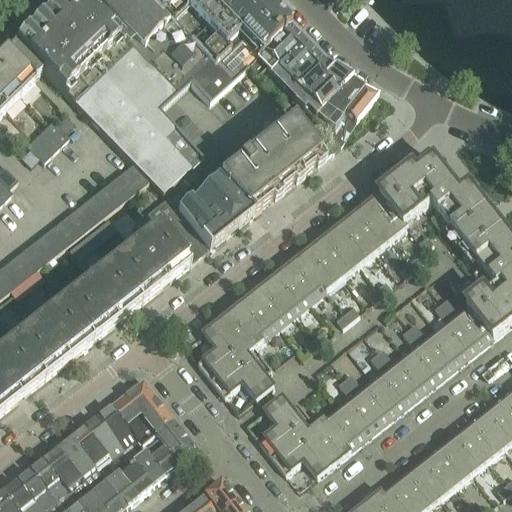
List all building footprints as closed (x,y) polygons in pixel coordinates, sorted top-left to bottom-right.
[(43,22),(91,72),(119,45),(73,0),(65,0),(60,6),(43,22)] [(63,99),(133,171),(150,188),(163,201),(202,165),(199,161),(159,118),(190,89),(209,110),(232,90),(213,70),(211,72),(153,13),(140,0),(73,0),(119,45),(91,72),(63,99)] [(140,0),(153,13),(163,4),(158,0),(140,0)] [(163,4),(153,13),(211,72),(213,70),(227,56),(225,54),(235,44),(269,12),(257,0),(167,0),(163,4)] [(227,56),(213,70),(232,90),(256,68),(256,66),(290,34),(269,12),(235,44),(225,54),(227,56)] [(91,72),(43,22),(15,49),(16,50),(44,79),(63,99),(91,72)] [(290,34),(256,66),(256,68),(270,82),(305,49),(290,34)] [(270,82),(285,97),(319,63),(305,49),(270,82)] [(44,79),(16,50),(15,51),(14,50),(13,51),(6,59),(0,64),(0,122),(35,89),(33,87),(41,79),(43,81),(44,80),(44,79)] [(333,77),(319,63),(285,97),(312,126),(315,122),(352,87),(341,80),(334,76),(333,77)] [(315,122),(330,133),(333,135),(339,129),(344,120),(365,95),(352,87),(315,122)] [(344,120),(355,129),(377,102),(378,102),(365,95),(344,120)] [(328,136),(342,151),(355,129),(344,120),(339,129),(333,135),(330,133),(328,136)] [(211,151),(199,161),(203,165),(202,165),(219,184),(253,221),(325,165),(324,164),(312,149),(290,121),(241,160),(244,164),(230,175),(211,152),(212,152),(211,151)] [(44,136),(61,153),(69,144),(53,127),(44,136)] [(44,136),(35,145),(52,162),(61,153),(44,136)] [(332,159),(332,160),(333,159),(342,151),(328,136),(319,144),(332,159)] [(312,149),(324,164),(332,159),(319,144),(312,149)] [(52,162),(35,145),(26,153),(43,170),(52,162)] [(383,201),(407,232),(433,212),(440,220),(432,226),(441,237),(449,231),(483,274),(475,280),(484,292),(492,286),(498,294),(488,302),(486,299),(469,312),(496,346),(511,333),(511,332),(511,247),(505,238),(505,237),(504,236),(503,237),(490,219),(491,219),(489,217),(489,218),(471,195),(469,196),(462,187),(455,193),(446,182),(447,182),(446,180),(445,181),(442,177),(446,175),(447,174),(447,172),(448,171),(448,170),(448,168),(448,167),(447,166),(447,165),(446,164),(444,163),(443,162),(442,162),(440,162),(439,162),(438,162),(433,165),(431,163),(383,201)] [(138,197),(150,188),(133,171),(123,179),(138,197)] [(18,188),(5,174),(0,179),(0,205),(4,209),(13,200),(9,196),(18,188)] [(138,197),(123,179),(113,186),(128,205),(138,197)] [(175,212),(210,255),(253,221),(219,184),(190,205),(188,202),(175,212)] [(128,205),(113,186),(103,194),(118,213),(128,205)] [(118,213),(103,194),(94,202),(108,221),(118,213)] [(383,201),(366,214),(393,248),(410,235),(407,232),(383,201)] [(108,221),(94,202),(84,209),(99,228),(108,221)] [(0,420),(209,256),(208,255),(209,255),(210,255),(175,212),(171,207),(170,208),(167,204),(148,219),(159,232),(0,356),(0,420)] [(99,228),(84,209),(74,217),(89,236),(99,228)] [(366,214),(350,227),(377,261),(393,248),(366,214)] [(89,236),(74,217),(64,225),(79,244),(89,236)] [(79,244),(64,225),(54,233),(69,252),(79,244)] [(350,227),(334,239),(361,273),(377,261),(350,227)] [(69,252),(54,233),(44,240),(59,259),(69,252)] [(318,252),(345,286),(361,273),(334,239),(318,252)] [(59,259),(44,240),(35,248),(50,267),(59,259)] [(420,250),(426,258),(435,251),(429,243),(420,250)] [(50,267),(35,248),(25,256),(40,275),(50,267)] [(302,265),(329,299),(345,286),(318,252),(302,265)] [(40,275),(25,256),(15,264),(30,282),(40,275)] [(410,270),(416,278),(425,271),(419,263),(410,270)] [(30,282),(15,264),(5,271),(20,290),(30,282)] [(329,299),(302,265),(286,277),(313,311),(329,299)] [(416,278),(410,270),(401,277),(408,285),(416,278)] [(20,290),(5,271),(0,275),(0,284),(10,298),(20,290)] [(286,277),(270,290),(297,324),(313,311),(286,277)] [(451,290),(457,298),(466,291),(460,283),(451,290)] [(10,298),(0,284),(0,305),(0,306),(10,298)] [(378,295),(384,303),(393,296),(387,289),(378,295)] [(270,290),(254,302),(281,337),(297,324),(270,290)] [(384,303),(378,295),(369,302),(375,310),(384,303)] [(241,312),(268,346),(281,337),(254,302),(241,312)] [(442,311),(480,358),(496,346),(469,312),(459,320),(448,306),(442,311)] [(437,337),(464,371),(480,358),(442,311),(436,315),(447,330),(437,337)] [(241,312),(229,322),(256,356),(268,346),(241,312)] [(346,321),(352,328),(361,322),(355,314),(346,321)] [(352,328),(346,321),(337,327),(343,335),(352,328)] [(256,356),(229,322),(205,341),(218,358),(199,372),(226,406),(244,392),(257,408),(275,394),(267,383),(273,378),(256,356)] [(410,336),(447,384),(464,371),(437,337),(427,345),(416,331),(410,336)] [(405,362),(431,396),(447,384),(410,336),(404,341),(415,355),(405,362)] [(314,346),(320,354),(329,347),(322,339),(314,346)] [(320,354),(314,346),(305,353),(311,360),(320,354)] [(431,396),(405,362),(395,370),(384,356),(378,361),(415,409),(431,396)] [(373,388),(399,421),(415,409),(378,361),(372,366),(383,380),(373,388)] [(399,421),(373,388),(363,395),(352,381),(346,386),(383,434),(399,421)] [(383,434),(346,386),(339,391),(351,405),(341,413),(367,447),(383,434)] [(145,388),(115,412),(140,444),(138,446),(143,452),(157,442),(175,427),(145,388)] [(511,401),(510,399),(494,411),(511,433),(511,401)] [(367,447),(341,413),(316,433),(299,411),(292,416),(283,404),(266,418),(278,435),(260,449),(287,484),(305,469),(318,485),(367,447)] [(511,433),(494,411),(479,423),(505,457),(511,452),(511,433)] [(140,444),(115,412),(100,424),(125,456),(124,457),(129,464),(143,452),(138,446),(140,444)] [(479,423),(463,436),(490,470),(505,457),(479,423)] [(112,467),(124,457),(125,456),(100,424),(87,435),(112,467)] [(157,442),(165,451),(182,472),(200,458),(175,427),(157,442)] [(87,435),(73,445),(99,477),(108,470),(112,475),(116,472),(112,467),(87,435)] [(447,448),(474,482),(490,470),(463,436),(447,448)] [(59,456),(85,488),(89,494),(103,483),(99,477),(73,445),(59,456)] [(447,448),(431,461),(458,495),(474,482),(447,448)] [(152,462),(168,483),(182,472),(165,451),(152,462)] [(85,488),(59,456),(46,467),(72,498),(85,488)] [(148,458),(135,468),(154,494),(168,483),(152,462),(151,462),(148,458)] [(416,473),(442,507),(458,495),(431,461),(416,473)] [(32,478),(57,509),(65,503),(70,509),(76,504),(72,498),(46,467),(32,478)] [(154,494),(135,468),(122,479),(141,504),(154,494)] [(400,485),(420,511),(435,511),(442,507),(416,473),(400,485)] [(32,478),(19,488),(37,511),(53,511),(57,509),(32,478)] [(107,490),(124,511),(131,511),(141,504),(122,479),(107,490)] [(420,511),(400,485),(365,511),(420,511)] [(6,498),(16,511),(37,511),(19,488),(6,498)] [(124,511),(107,490),(94,501),(98,506),(102,511),(124,511)] [(207,503),(214,511),(241,511),(226,491),(222,491),(207,503)] [(511,500),(511,498),(507,492),(498,499),(504,506),(511,500)] [(0,502),(0,511),(16,511),(6,498),(0,502)] [(195,511),(214,511),(207,503),(195,511)]
